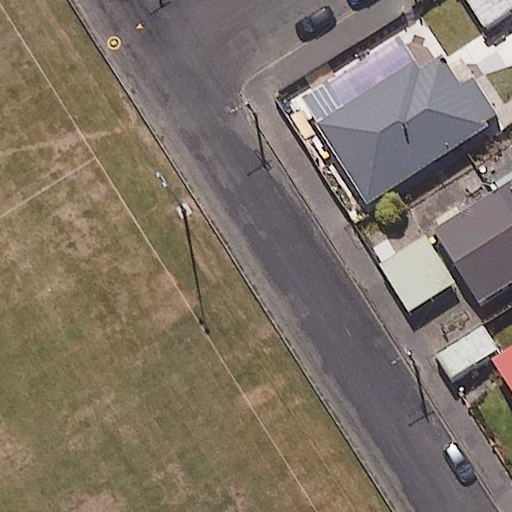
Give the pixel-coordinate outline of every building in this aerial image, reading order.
[(511,0),(468,0),(489,32),(511,17),(511,0)] [(325,133),(375,211),(493,135),(490,130),(502,122),(478,84),(465,93),(446,63),(419,81),(415,75),(325,133)] [(511,295),(511,194),(509,197),(488,164),(422,206),(488,310),(511,295)] [(459,289),(429,243),(385,272),(415,318),(459,289)] [(498,352),(482,327),(439,353),(455,378),(498,352)] [(511,363),(500,372),(511,390),(511,363)]
